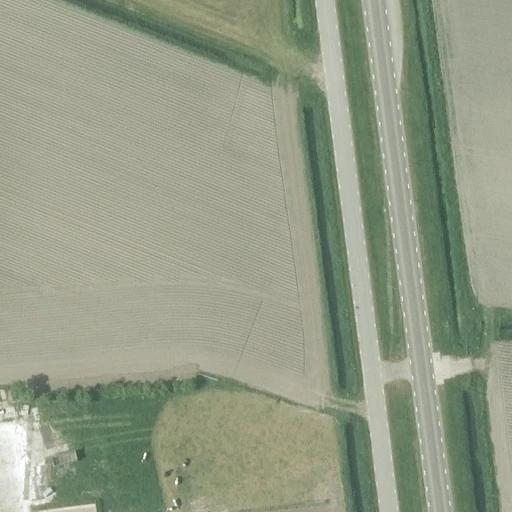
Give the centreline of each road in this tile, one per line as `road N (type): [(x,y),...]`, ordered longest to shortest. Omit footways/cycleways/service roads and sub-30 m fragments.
road 1 (primary): [(440,511),(373,0)]
road 2 (unclassified): [(388,511),(324,0)]
